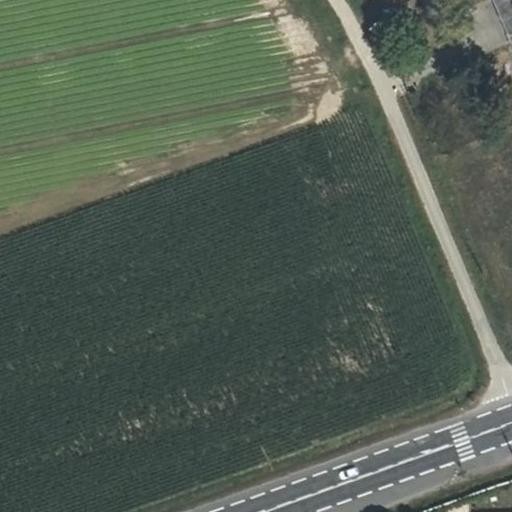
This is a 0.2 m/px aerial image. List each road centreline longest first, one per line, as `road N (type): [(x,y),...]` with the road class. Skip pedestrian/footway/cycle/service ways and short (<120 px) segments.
road 1 (residential): [(511,402),(384,90),(335,0)]
road 2 (tertiary): [(511,422),(259,511)]
